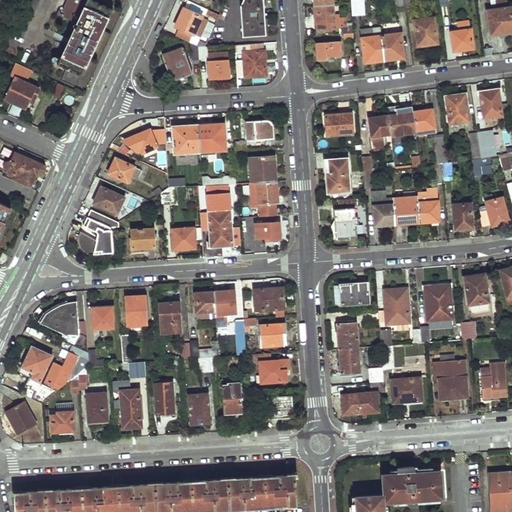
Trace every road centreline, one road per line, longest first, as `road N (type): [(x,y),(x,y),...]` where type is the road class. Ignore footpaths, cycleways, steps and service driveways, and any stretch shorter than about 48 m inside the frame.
road 1 (residential): [(319,443),(0,462)]
road 2 (residential): [(307,262),(90,275)]
road 3 (residential): [(511,65),(297,94)]
road 4 (residential): [(511,242),(307,262)]
road 5 (residential): [(511,429),(319,443)]
road 6 (residential): [(297,94),(150,104),(109,94)]
road 7 (residential): [(307,262),(319,443)]
road 8 (residential): [(297,94),(307,262)]
